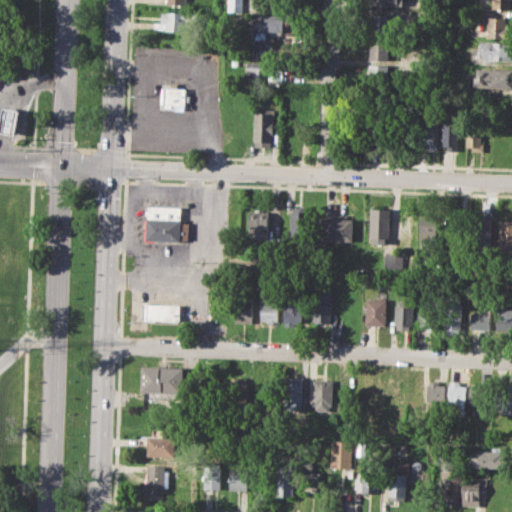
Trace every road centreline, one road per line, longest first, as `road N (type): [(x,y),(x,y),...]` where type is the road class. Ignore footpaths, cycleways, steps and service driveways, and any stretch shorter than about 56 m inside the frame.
road 1 (residential): [(103,345),(511,360)]
road 2 (residential): [(110,169),(511,182)]
road 3 (secondary): [(61,168),(48,511)]
road 4 (secondary): [(98,511),(110,169)]
road 5 (residential): [(333,0),(327,176)]
road 6 (secondary): [(110,169),(117,0)]
road 7 (secondary): [(65,12),(61,168)]
